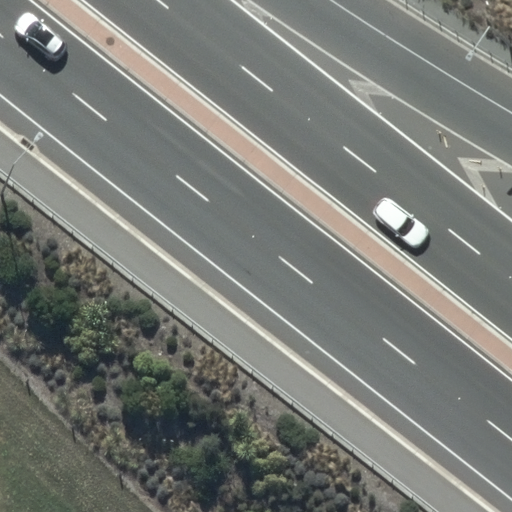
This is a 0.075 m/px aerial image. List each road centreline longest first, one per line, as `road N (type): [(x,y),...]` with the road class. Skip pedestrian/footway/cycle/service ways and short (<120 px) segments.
road 1 (secondary): [(511,440),(0,34)]
road 2 (secondary): [(157,3),(511,280)]
road 3 (motorway): [(157,3),(434,96),(511,140)]
